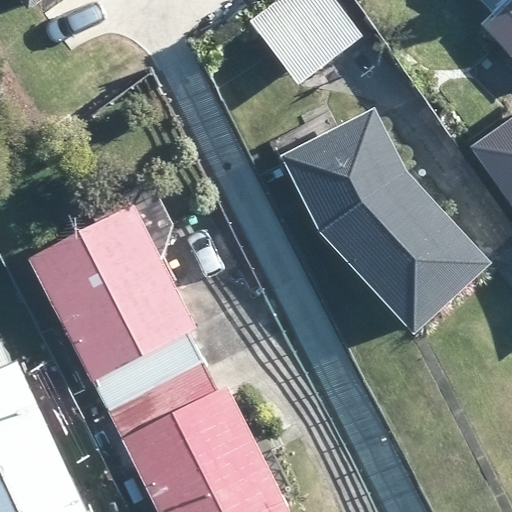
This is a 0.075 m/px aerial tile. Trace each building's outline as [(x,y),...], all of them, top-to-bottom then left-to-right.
[(25,0),(36,14),(56,0),(25,0)] [(302,89),(368,38),(354,22),(365,13),(355,0),(274,0),(250,18),(302,89)] [(511,54),(511,0),(484,26),(511,54)] [(499,269),(412,172),(380,110),(373,114),(286,157),(322,230),(422,338),(499,269)] [(511,125),(476,150),(511,200),(511,125)] [(113,415),(211,364),(196,336),(205,330),(142,207),(34,263),(113,415)] [(93,511),(24,362),(0,373),(0,511),(93,511)] [(211,364),(113,415),(163,511),(299,511),(233,384),(223,389),(211,364)]
